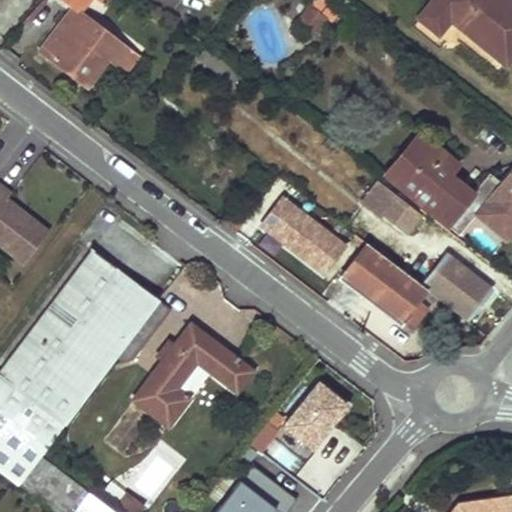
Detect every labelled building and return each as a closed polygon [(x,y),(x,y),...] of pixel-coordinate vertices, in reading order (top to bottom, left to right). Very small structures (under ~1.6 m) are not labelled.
[(63,0),(80,12),(89,0),(100,0),(105,3),(107,0),(63,0)] [(433,0),(419,18),(438,33),(450,18),(506,64),(511,55),(511,3),(507,0),(433,0)] [(314,34),(326,18),(309,6),(297,21),(314,34)] [(120,42),(80,12),(65,19),(41,50),(54,59),(53,60),(83,82),(92,69),(97,73),(108,58),(120,42)] [(127,72),(139,56),(120,42),(108,58),(127,72)] [(198,58),(232,84),(239,74),(205,48),(198,58)] [(97,73),(92,69),(83,82),(87,85),(97,73)] [(507,141),(487,126),(478,137),(498,152),(507,141)] [(405,192),(440,151),(418,132),(384,174),(405,192)] [(444,154),(440,151),(405,192),(422,206),(428,198),(452,218),(465,202),(442,182),(448,175),(452,170),(439,159),(444,154)] [(439,159),(452,170),(457,165),(444,154),(439,159)] [(476,214),(507,239),(511,233),(511,170),(501,183),(486,202),(476,214)] [(501,183),(489,174),(471,195),(465,202),(452,218),(446,226),(444,228),(456,237),(476,214),(486,202),(501,183)] [(465,202),(471,195),(448,175),(442,182),(465,202)] [(407,232),(419,215),(402,201),(405,197),(402,195),(401,194),(397,198),(378,182),(363,202),(381,215),(382,213),(407,232)] [(0,245),(24,264),(49,233),(26,215),(22,220),(15,215),(20,210),(6,199),(10,194),(0,185),(0,245)] [(302,233),(321,215),(294,193),(278,214),(302,233)] [(452,218),(428,198),(422,206),(446,226),(452,218)] [(26,215),(20,210),(15,215),(22,220),(26,215)] [(237,233),(243,224),(226,211),(220,219),(237,233)] [(302,233),(336,262),(351,239),(321,215),(302,233)] [(336,262),(346,271),(366,245),(366,244),(354,235),(351,239),(336,262)] [(341,278),(401,323),(408,314),(421,296),(432,305),(437,298),(426,290),(421,286),(366,245),(346,271),(341,278)] [(0,470),(18,484),(56,511),(116,511),(40,455),(67,420),(112,360),(117,364),(133,359),(171,309),(159,300),(92,249),(0,371),(0,470)] [(426,290),(437,298),(466,321),(489,289),(444,254),(421,286),(426,290)] [(417,321),(408,314),(401,323),(411,330),(417,321)] [(133,399),(167,425),(188,398),(175,388),(196,361),(236,391),(252,370),(190,324),(174,346),(163,361),(133,399)] [(156,356),(163,361),(174,346),(168,341),(156,356)] [(317,450),(354,401),(320,375),(283,424),(317,450)] [(295,471),(302,460),(275,440),(267,450),(295,471)] [(286,511),(299,495),(253,462),(216,511),(277,511),(280,509),(284,511),(286,511)] [(99,488),(130,511),(138,511),(143,505),(106,478),(99,488)] [(511,511),(511,497),(462,505),(464,510),(460,510),(457,508),(453,511),(511,511)]
